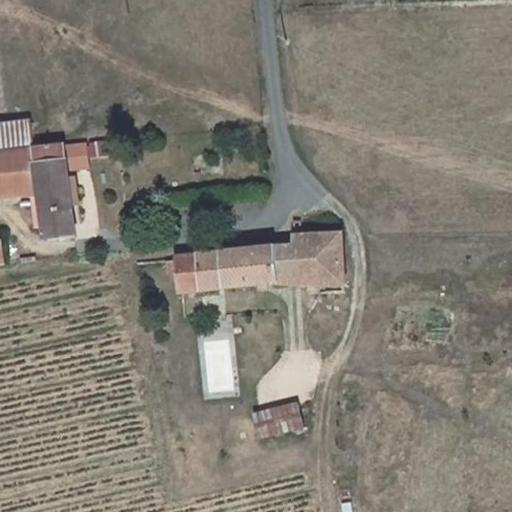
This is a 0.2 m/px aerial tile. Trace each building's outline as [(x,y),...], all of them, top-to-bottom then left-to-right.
[(0,157),(32,153),(28,124),(0,128),(0,157)] [(78,236),(62,148),(32,153),(0,157),(0,199),(29,195),(36,228),(46,226),(48,241),(78,236)] [(344,288),(339,234),(292,238),(293,249),(176,262),(180,298),(280,285),(344,288)] [(16,237),(2,240),(9,268),(24,264),(16,237)] [(0,269),(9,268),(2,240),(0,240),(0,269)] [(261,419),(271,444),(313,426),(303,401),(261,419)]
